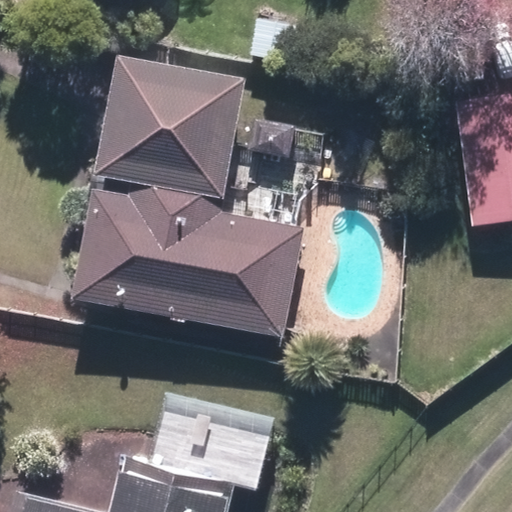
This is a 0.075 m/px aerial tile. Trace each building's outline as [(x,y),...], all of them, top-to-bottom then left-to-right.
[(302,21),(257,16),(253,56),(298,61),(302,21)] [(247,75),(120,50),(97,169),(224,194),(247,75)] [(511,219),(511,94),(459,101),(474,224),(511,219)] [(131,195),(100,189),(81,298),(279,334),(298,225),(220,211),(218,209),(216,207),(214,205),(212,203),(209,202),(207,200),(205,198),(203,197),(200,196),(198,194),(195,193),(193,192),(190,191),(187,190),(185,189),(182,189),(179,188),(177,188),(174,187),(171,187),(168,187),(166,187),(163,187),(160,187),(157,187),(155,187),(152,188),(149,188),(147,189),(144,190),(141,190),(138,191),(136,192),(133,193),(131,195)] [(227,511),(233,483),(262,489),(274,434),(164,410),(152,466),(129,461),(118,511),(100,511),(14,494),(10,511),(227,511)]
